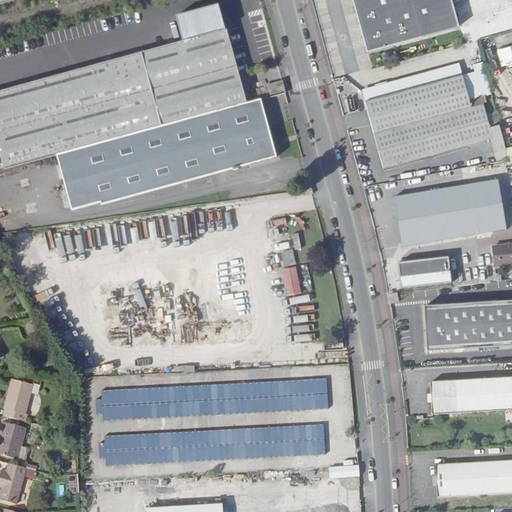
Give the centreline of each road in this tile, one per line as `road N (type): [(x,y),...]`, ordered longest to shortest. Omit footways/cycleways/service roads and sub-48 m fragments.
road 1 (unclassified): [(384,511),(360,291),(284,0)]
road 2 (unknown): [(257,220),(190,251),(97,262),(87,276),(90,333),(107,352),(146,358),(263,347),(271,324)]
road 3 (unknown): [(0,64),(191,0)]
